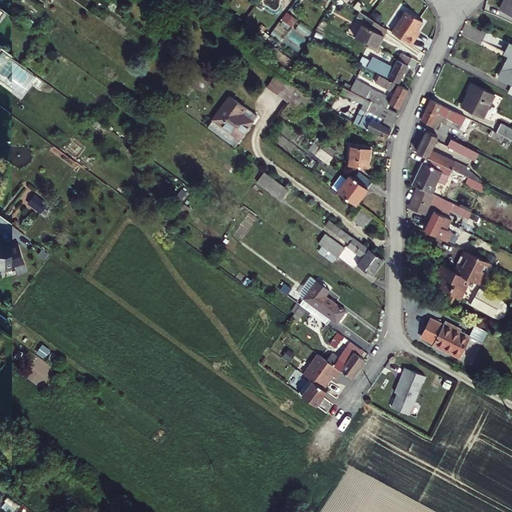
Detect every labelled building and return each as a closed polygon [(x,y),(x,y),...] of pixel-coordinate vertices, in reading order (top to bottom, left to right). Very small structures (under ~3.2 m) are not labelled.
[(511,0),(504,0),(500,8),(511,14),(511,0)] [(425,20),(408,9),(391,33),(411,46),(416,38),(413,36),(425,20)] [(292,29),(298,21),(286,12),(270,34),(296,53),(306,39),(292,29)] [(354,38),(376,50),(386,30),(368,17),(360,12),(356,17),(363,21),(354,38)] [(511,44),(506,54),(507,54),(510,56),(501,73),(510,77),(508,81),(511,82),(511,44)] [(381,52),(376,50),(372,57),(378,60),(381,52)] [(410,58),(400,53),(397,60),(392,58),(387,69),(370,61),(366,67),(398,84),(410,58)] [(288,102),(297,89),(284,79),(276,73),(266,86),(288,102)] [(510,77),(501,73),(499,76),(508,81),(510,77)] [(349,91),(387,109),(389,104),(398,108),(407,90),(379,76),(376,81),(379,83),(378,85),(393,93),(390,98),(355,80),(351,86),(349,91)] [(205,94),(198,89),(203,82),(197,78),(184,95),(198,105),(205,94)] [(351,86),(345,83),(342,87),(343,88),(349,91),(351,86)] [(495,94),(473,83),(462,106),(484,117),(495,94)] [(397,114),(387,109),(349,91),(343,88),(340,93),(362,104),(360,108),(382,119),(381,123),(363,115),(362,117),(357,114),(353,122),(365,127),(365,129),(386,139),(397,114)] [(313,100),(297,89),(288,102),(282,110),(297,122),(313,100)] [(340,92),(334,89),(331,95),(337,98),(340,92)] [(249,111),(229,96),(206,127),(234,147),(256,116),(249,111)] [(465,117),(431,100),(422,120),(431,124),(431,127),(454,138),(458,130),(447,125),(450,120),(461,126),(465,117)] [(483,133),(465,123),(456,138),(474,148),(483,133)] [(511,128),(500,123),(496,132),(501,135),(511,140),(511,128)] [(501,135),(496,132),(492,130),(489,136),(499,141),(501,135)] [(456,171),(460,163),(433,149),(439,137),(428,131),(418,152),(427,157),(452,169),(456,171)] [(314,143),(316,145),(332,157),(336,153),(317,138),(314,143)] [(465,155),(468,149),(455,142),(451,140),(448,147),(465,155)] [(332,157),(316,145),(311,151),(327,163),(332,157)] [(370,148),(350,146),(347,165),(368,168),(370,148)] [(478,154),(468,149),(465,155),(475,160),(478,154)] [(452,169),(427,157),(413,185),(418,187),(432,194),(438,181),(445,184),(452,169)] [(456,171),(468,177),(470,178),(473,172),(467,169),(468,167),(460,163),(456,171)] [(288,190),(263,172),(257,182),(280,200),(288,190)] [(372,182),(358,172),(353,178),(349,175),(346,179),(339,174),(330,187),(355,205),(372,182)] [(485,185),(470,178),(468,177),(465,184),(482,192),(485,185)] [(481,217),(432,194),(418,187),(408,207),(426,215),(430,208),(434,207),(452,216),(454,211),(478,223),(481,217)] [(46,205),(35,196),(29,204),(40,212),(46,205)] [(372,218),(359,208),(351,219),(364,229),(372,218)] [(452,220),(434,211),(425,230),(446,241),(450,232),(480,247),(483,239),(459,227),(451,223),(452,220)] [(383,260),(329,220),(324,226),(348,244),(346,247),(361,258),(356,265),(371,276),(383,260)] [(343,247),(325,234),(318,243),(336,257),(343,247)] [(0,271),(4,272),(14,269),(16,275),(27,271),(18,244),(8,248),(8,249),(2,251),(0,250),(0,271)] [(491,263),(465,250),(455,271),(442,265),(438,275),(446,279),(441,289),(460,299),(470,279),(480,284),(491,263)] [(316,281),(310,276),(297,294),(293,300),(299,305),(316,281)] [(329,290),(316,281),(299,305),(300,305),(326,324),(330,319),(336,323),(345,311),(325,296),(329,290)] [(479,289),(471,307),(498,319),(506,301),(479,289)] [(297,294),(291,290),(286,295),(293,300),(297,294)] [(459,356),(469,336),(460,331),(461,329),(446,321),(445,324),(432,318),(423,335),(435,342),(435,343),(459,356)] [(336,323),(330,319),(326,324),(332,329),(336,323)] [(475,325),(469,336),(476,339),(478,340),(484,329),(475,325)] [(343,337),(337,332),(329,344),(335,347),(343,337)] [(476,339),(469,336),(459,356),(466,359),(476,339)] [(363,360),(352,352),(348,358),(341,352),(338,357),(332,352),(326,360),(351,378),(363,360)] [(398,394),(392,407),(410,370),(405,368),(396,392),(398,394)] [(410,370),(392,407),(410,415),(426,377),(410,370)] [(326,391),(309,379),(299,393),(316,405),(326,391)]
